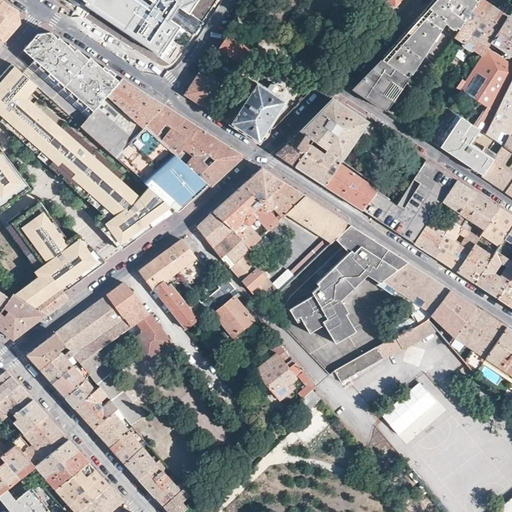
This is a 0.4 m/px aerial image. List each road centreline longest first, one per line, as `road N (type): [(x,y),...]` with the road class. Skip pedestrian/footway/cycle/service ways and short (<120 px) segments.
road 1 (residential): [(260,155),(8,354)]
road 2 (residential): [(511,321),(260,155)]
road 3 (residential): [(511,203),(329,85)]
road 4 (residential): [(141,498),(8,354)]
road 5 (residential): [(171,94),(42,9)]
